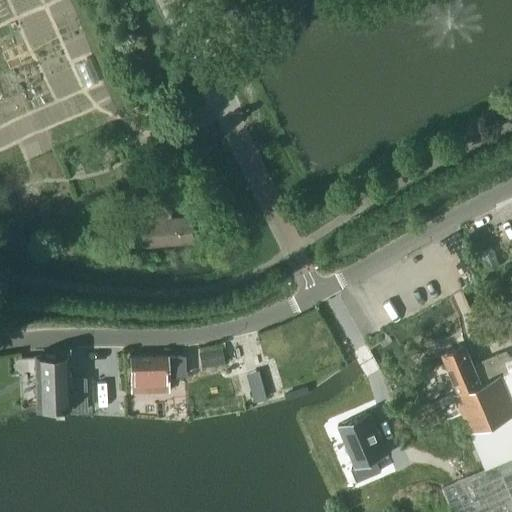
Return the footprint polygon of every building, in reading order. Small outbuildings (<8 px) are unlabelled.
[(196,242),(194,216),(169,217),(168,201),(134,203),(135,220),(137,246),(196,242)] [(511,511),(511,392),(504,373),(482,383),(475,368),(465,344),(443,353),(459,392),(455,394),(470,431),(486,468),(442,487),(452,511),(511,511)] [(69,370),(68,352),(59,352),(59,355),(54,355),(54,354),(45,354),(45,355),(41,355),(34,355),(35,368),(36,381),(35,381),(36,391),(37,406),(53,405),(53,407),(61,407),(60,405),(67,404),(67,408),(79,408),(79,407),(83,407),(84,408),(85,408),(84,379),(82,380),(69,381),(69,371),(70,371),(70,370),(69,370)] [(183,355),(166,355),(166,353),(128,354),(129,390),(167,390),(167,374),(184,374),(183,355)] [(351,467),(356,480),(381,470),(376,458),(387,453),(369,410),(337,423),(355,466),(351,467)]
